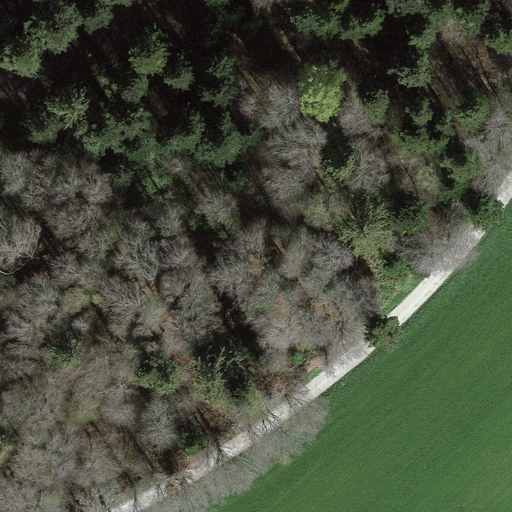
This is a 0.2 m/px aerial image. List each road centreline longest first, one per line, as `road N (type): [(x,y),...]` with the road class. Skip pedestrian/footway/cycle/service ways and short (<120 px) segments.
road 1 (track): [(511,183),(453,261),(325,383),(181,479),(115,511)]
road 2 (track): [(153,0),(101,38),(0,82)]
